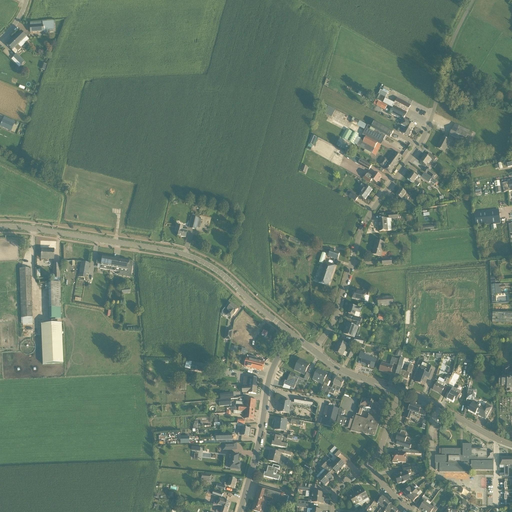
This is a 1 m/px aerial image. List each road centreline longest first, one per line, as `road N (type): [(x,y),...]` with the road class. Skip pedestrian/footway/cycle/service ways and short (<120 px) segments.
road 1 (unclassified): [(0,226),(194,258),(293,335)]
road 2 (residential): [(314,350),(335,318),(363,224),(422,139),(436,98)]
road 3 (residential): [(238,511),(273,363),(293,335)]
road 4 (residential): [(511,444),(402,390)]
